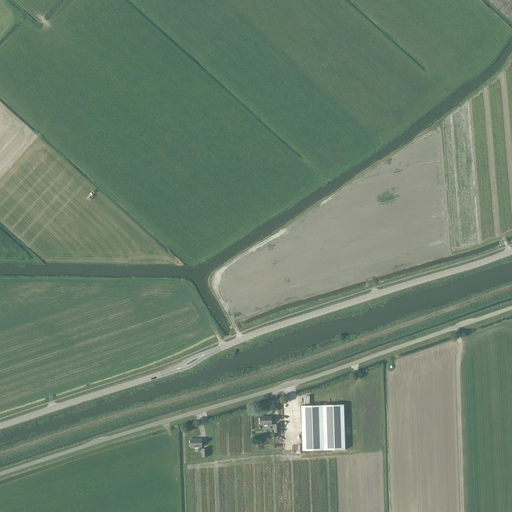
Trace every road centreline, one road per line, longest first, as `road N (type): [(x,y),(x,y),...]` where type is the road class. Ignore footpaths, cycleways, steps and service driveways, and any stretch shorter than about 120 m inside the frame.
road 1 (unclassified): [(0,473),(511,307)]
road 2 (tertiary): [(209,353),(511,251)]
road 3 (tertiary): [(0,425),(172,370)]
